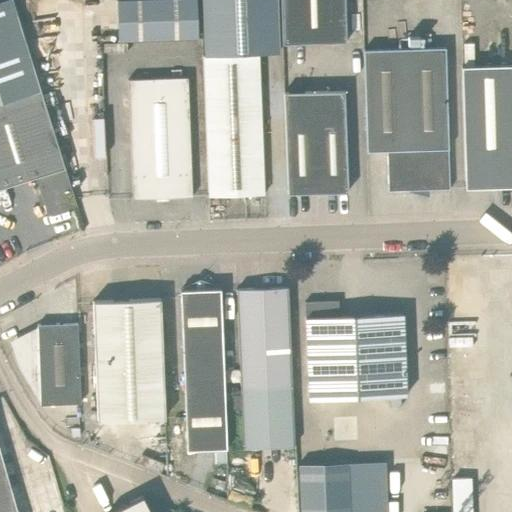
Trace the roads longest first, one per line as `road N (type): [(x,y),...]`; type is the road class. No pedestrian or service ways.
road 1 (unclassified): [(0,298),(109,246),(511,234)]
road 2 (unclassified): [(228,511),(46,439),(11,401),(0,371)]
